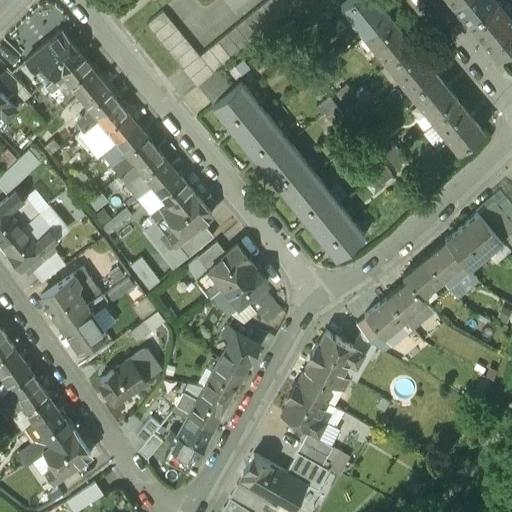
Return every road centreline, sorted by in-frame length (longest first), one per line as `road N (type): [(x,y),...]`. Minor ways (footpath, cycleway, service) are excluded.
road 1 (residential): [(84,0),(329,302)]
road 2 (residential): [(0,281),(181,511)]
road 3 (residential): [(329,302),(303,329),(199,511)]
road 4 (residential): [(511,155),(382,268),(329,302)]
road 5 (residential): [(431,0),(511,97)]
